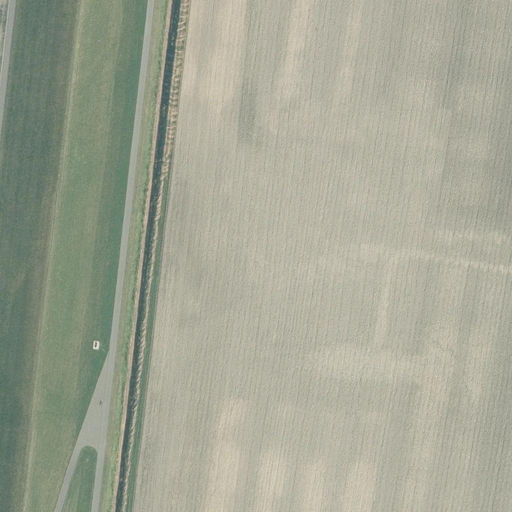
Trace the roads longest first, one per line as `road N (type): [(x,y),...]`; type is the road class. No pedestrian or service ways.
road 1 (track): [(96,511),(154,0)]
road 2 (track): [(14,0),(0,134)]
road 3 (track): [(109,396),(74,449),(55,511)]
